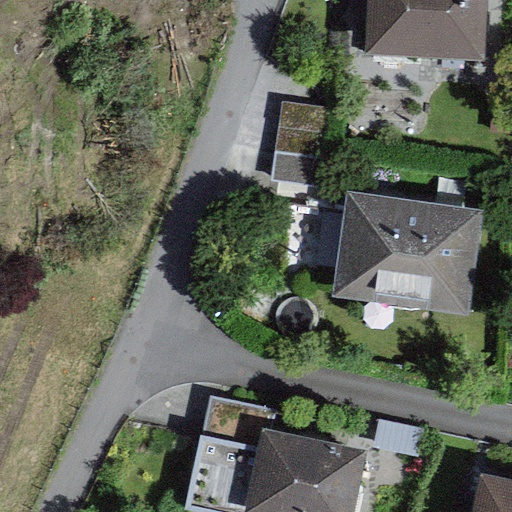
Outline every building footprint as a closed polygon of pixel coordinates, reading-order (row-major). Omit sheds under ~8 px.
[(495,0),(376,0),(374,57),(493,62),(495,0)] [(317,192),(330,104),(289,98),(276,185),(317,192)] [(490,215),(348,196),(335,301),(477,322),(490,215)] [(277,411),(218,398),(194,504),(227,511),(365,511),(374,475),(410,483),(421,435),(378,425),(370,456),(272,434),(277,411)] [(511,511),(511,484),(483,479),(477,511),(511,511)]
